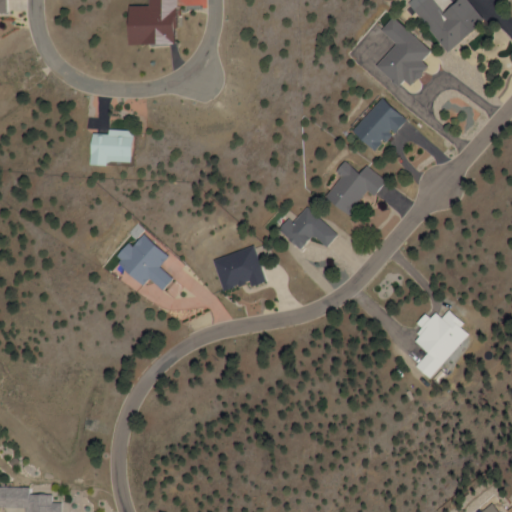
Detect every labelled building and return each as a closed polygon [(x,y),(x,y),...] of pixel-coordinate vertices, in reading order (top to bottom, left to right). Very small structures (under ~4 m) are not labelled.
[(0,0),(0,34),(4,35),(3,13),(12,13),(11,0),(0,0)] [(465,0),(457,0),(441,12),(431,0),(412,0),(409,3),(443,50),(481,23),(465,0)] [(398,87),(404,80),(410,86),(427,67),(421,62),(431,52),(395,19),(382,33),(396,45),(376,67),(398,87)] [(352,132),(375,154),(406,122),(384,100),(352,132)] [(115,159),(139,159),(139,132),(97,132),(97,167),(115,167),(115,159)] [(341,178),(324,198),(345,217),(367,193),(372,197),(385,182),(367,167),(359,175),(345,162),(335,173),(341,178)] [(280,233),(298,250),(311,236),(323,248),(335,236),(305,207),(280,233)] [(157,291),(172,278),(169,274),(180,264),(173,256),(169,260),(145,233),(115,260),(138,287),(147,279),(157,291)] [(246,283),(247,287),(263,283),(254,249),(212,260),(220,290),(246,283)] [(472,335),(449,312),(442,319),(435,312),(428,319),(424,315),(414,325),(419,330),(410,340),(425,355),(413,367),(426,381),(472,335)]
